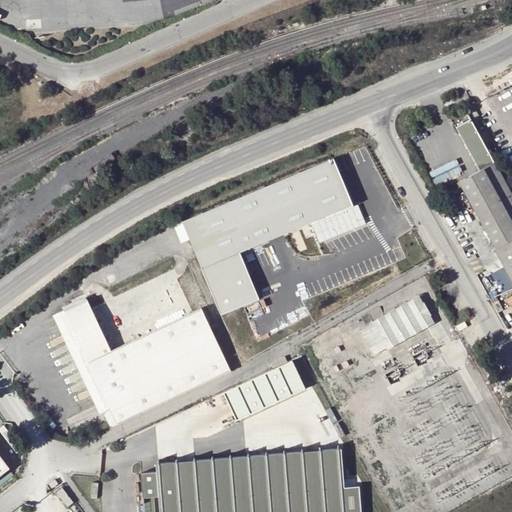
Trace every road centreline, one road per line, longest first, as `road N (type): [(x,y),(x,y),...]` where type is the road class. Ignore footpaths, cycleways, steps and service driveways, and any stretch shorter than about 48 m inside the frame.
road 1 (tertiary): [(366,104),(130,212),(0,302)]
road 2 (unclassified): [(511,364),(366,104)]
road 3 (unclassified): [(0,46),(74,78),(268,0)]
road 4 (tertiary): [(511,45),(366,104)]
road 5 (unclassified): [(0,389),(90,511)]
